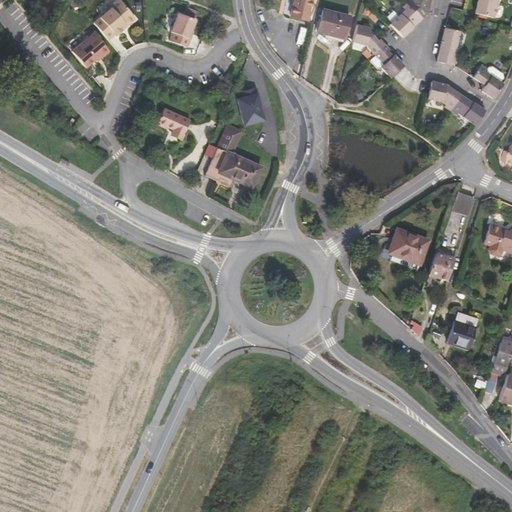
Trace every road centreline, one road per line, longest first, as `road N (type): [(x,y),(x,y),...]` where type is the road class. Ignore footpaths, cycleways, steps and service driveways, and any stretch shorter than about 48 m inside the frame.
road 1 (secondary): [(0,150),(153,241),(205,260),(227,287)]
road 2 (residential): [(327,289),(361,297),(443,369),(511,456)]
road 3 (residential): [(127,163),(100,134),(129,61),(140,53),(205,63),(248,29)]
road 4 (secondary): [(278,338),(471,460)]
road 5 (secondary): [(471,460),(339,354),(317,319)]
road 6 (residential): [(248,29),(303,112),(306,147),(284,202)]
road 7 (secondary): [(166,228),(0,135)]
road 8 (tertiary): [(133,511),(210,353)]
road 9 (tertiary): [(316,257),(457,165)]
